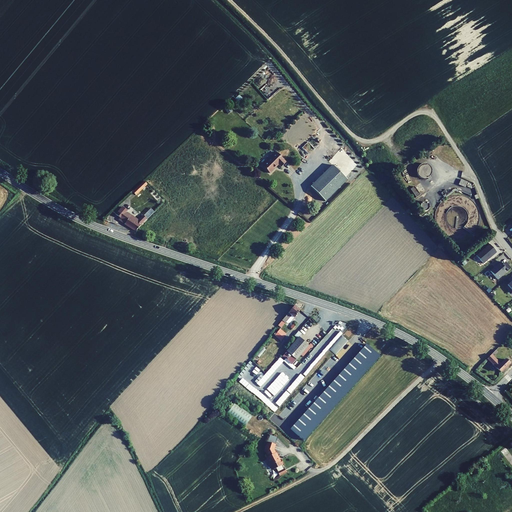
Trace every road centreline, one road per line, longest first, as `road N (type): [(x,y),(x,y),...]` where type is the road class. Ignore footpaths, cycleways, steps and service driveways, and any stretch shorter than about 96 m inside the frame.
road 1 (secondary): [(0,172),(101,229),(401,334),(490,396)]
road 2 (track): [(231,0),(358,140),(376,140),(417,112),(432,113),(511,251)]
road 3 (track): [(238,511),(335,460),(441,358)]
